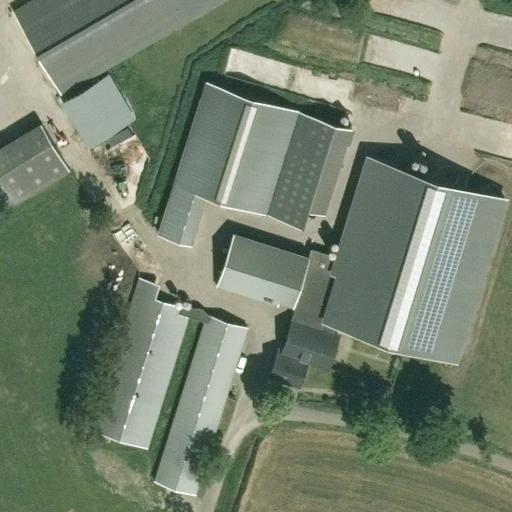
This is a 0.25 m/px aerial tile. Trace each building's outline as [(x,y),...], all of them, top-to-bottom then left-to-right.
[(221,0),(31,0),(13,11),(60,93),(221,0)] [(205,80),(158,234),(190,243),(205,193),(299,221),(304,203),(321,208),(346,123),(205,80)] [(115,139),(142,127),(131,102),(104,114),(115,139)] [(0,209),(67,169),(40,124),(0,147),(0,209)] [(104,180),(126,176),(122,149),(99,152),(104,180)] [(232,235),(216,285),(277,304),(280,297),(294,301),(292,307),(295,308),(313,313),(309,324),(292,319),(282,350),(278,349),(270,375),(301,384),(309,360),(330,367),(340,334),(332,332),(336,321),(415,345),(459,359),(508,198),(465,184),(369,154),(338,255),(311,247),(307,259),(232,235)] [(133,223),(118,233),(149,277),(164,266),(133,223)] [(188,316),(205,321),(155,481),(194,494),(247,326),(207,314),(202,308),(198,307),(190,308),(156,297),(159,284),(140,278),(92,430),(146,447),(188,316)]
